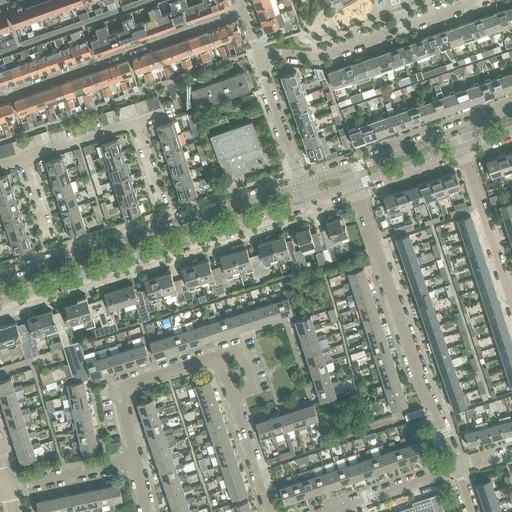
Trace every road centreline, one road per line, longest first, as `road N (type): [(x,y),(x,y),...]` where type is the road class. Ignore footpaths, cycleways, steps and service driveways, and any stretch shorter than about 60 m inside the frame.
road 1 (residential): [(135,460),(121,388),(217,356),(272,511)]
road 2 (tertiary): [(0,300),(306,203)]
road 3 (tertiary): [(301,185),(0,279)]
road 4 (residential): [(458,466),(355,185)]
road 5 (residential): [(240,10),(0,95)]
road 6 (residential): [(481,0),(321,56),(254,53)]
road 7 (residential): [(511,298),(464,147)]
road 8 (residential): [(323,511),(458,466)]
road 9 (residential): [(301,185),(254,53)]
road 10 (residential): [(5,486),(135,460)]
